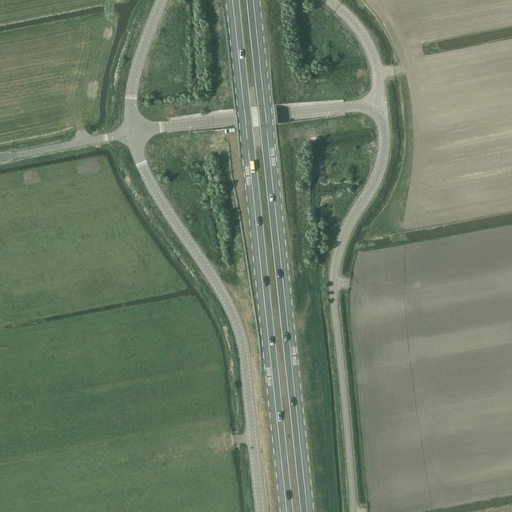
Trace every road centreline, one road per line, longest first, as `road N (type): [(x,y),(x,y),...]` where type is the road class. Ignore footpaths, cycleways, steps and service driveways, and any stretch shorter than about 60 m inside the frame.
road 1 (primary): [(306,511),(252,0)]
road 2 (primary): [(231,0),(285,511)]
road 3 (unclassified): [(353,511),(334,289),(342,237),(383,148),(382,123),(369,108)]
road 4 (unclassified): [(259,511),(237,331),(146,179),(131,133)]
road 5 (unclassified): [(131,133),(274,115)]
road 6 (unclassified): [(131,133),(130,91),(161,0)]
road 7 (unclassified): [(0,158),(131,133)]
